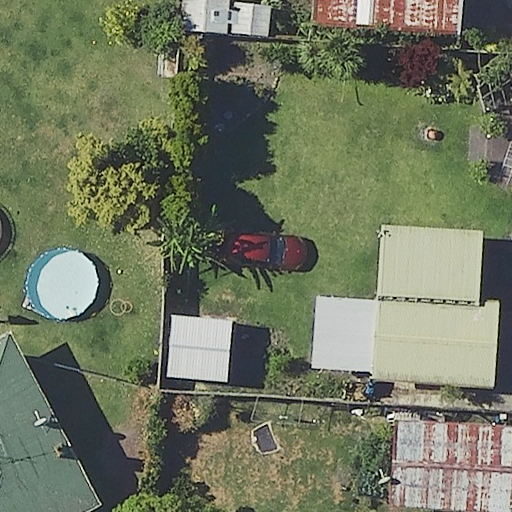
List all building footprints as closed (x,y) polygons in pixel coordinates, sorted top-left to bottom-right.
[(288,0),(195,0),(195,39),(287,42),(288,0)] [(485,0),(337,0),(336,32),(483,41),(485,0)] [(502,241),(401,234),(392,381),(510,389),(511,359),(511,313),(497,312),(502,241)] [(251,323),(184,319),(181,385),(248,389),(251,323)] [(0,511),(104,511),(35,356),(0,371),(0,511)] [(511,511),(511,432),(416,424),(409,509),(450,511),(511,511)]
